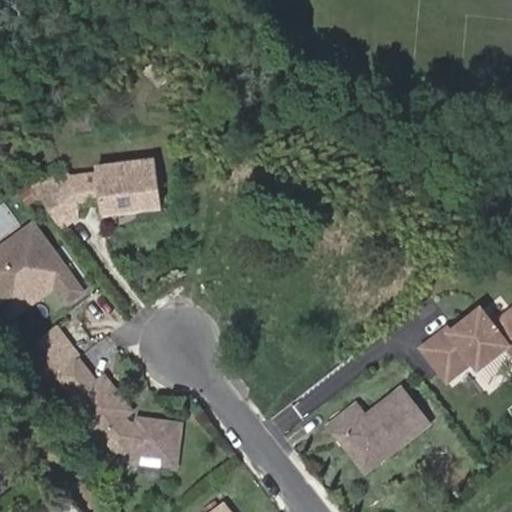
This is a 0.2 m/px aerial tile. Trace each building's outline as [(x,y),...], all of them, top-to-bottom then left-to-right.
[(159,59),(149,69),(165,85),(175,75),(159,59)] [(159,162),(100,169),(105,212),(165,204),(159,162)] [(61,167),(34,187),(39,192),(46,202),(65,228),(81,216),(81,202),(80,194),(70,180),(61,167)] [(101,176),(70,180),(80,194),(81,202),(104,199),(101,176)] [(39,192),(29,200),(36,210),(46,202),(39,192)] [(37,227),(0,254),(0,297),(5,303),(18,293),(22,298),(38,286),(46,297),(59,287),(71,304),(86,293),(37,227)] [(18,293),(5,303),(16,319),(46,297),(38,286),(22,298),(18,293)] [(482,312),(473,319),(478,325),(486,318),(482,312)] [(449,330),(424,350),(449,382),(473,363),(479,371),(509,349),(511,352),(511,313),(494,328),(486,318),(478,325),(473,319),(453,335),(449,330)] [(60,330),(36,348),(57,376),(81,358),(60,330)] [(57,376),(36,348),(24,357),(45,385),(57,376)] [(100,382),(78,400),(76,409),(94,431),(103,433),(115,449),(135,452),(141,460),(169,464),(176,459),(181,431),(175,423),(148,419),(135,420),(129,425),(123,417),(125,415),(127,406),(109,384),(100,382)] [(368,417),(358,405),(330,427),(341,441),(346,437),(361,457),(378,458),(399,442),(403,448),(431,426),(403,389),(368,417)] [(346,437),(341,441),(367,476),(403,448),(399,442),(378,458),(361,457),(346,437)]
